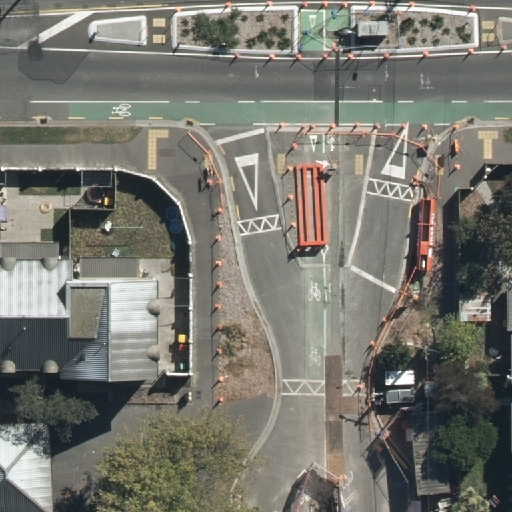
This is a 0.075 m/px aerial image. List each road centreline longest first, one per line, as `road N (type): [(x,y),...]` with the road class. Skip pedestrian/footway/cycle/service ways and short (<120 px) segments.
road 1 (residential): [(429,79),(403,144),(372,278),(326,389)]
road 2 (residential): [(326,389),(275,273),(228,78)]
road 3 (secondary): [(228,78),(90,77),(0,66)]
road 4 (secondary): [(429,79),(228,78)]
road 5 (residential): [(326,511),(326,389)]
